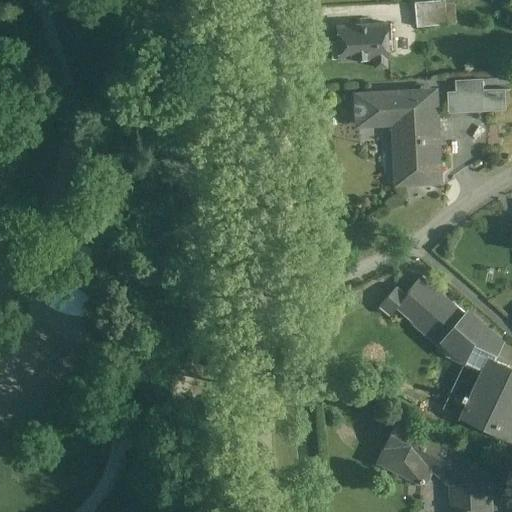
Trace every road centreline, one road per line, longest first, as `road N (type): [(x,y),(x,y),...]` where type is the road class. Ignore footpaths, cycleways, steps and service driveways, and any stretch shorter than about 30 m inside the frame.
road 1 (residential): [(511,172),(390,256),(329,281),(252,287)]
road 2 (unclassified): [(252,287),(238,0)]
road 3 (unclassified): [(263,511),(252,287)]
